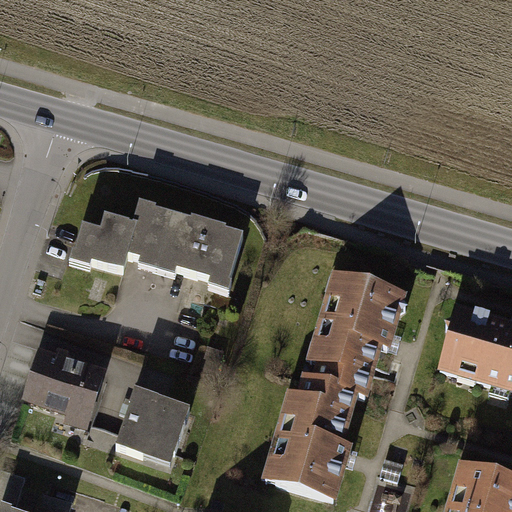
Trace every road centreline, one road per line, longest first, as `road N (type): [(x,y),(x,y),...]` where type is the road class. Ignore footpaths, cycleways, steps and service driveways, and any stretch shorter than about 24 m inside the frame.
road 1 (tertiary): [(511,247),(61,117)]
road 2 (residential): [(61,117),(0,301)]
